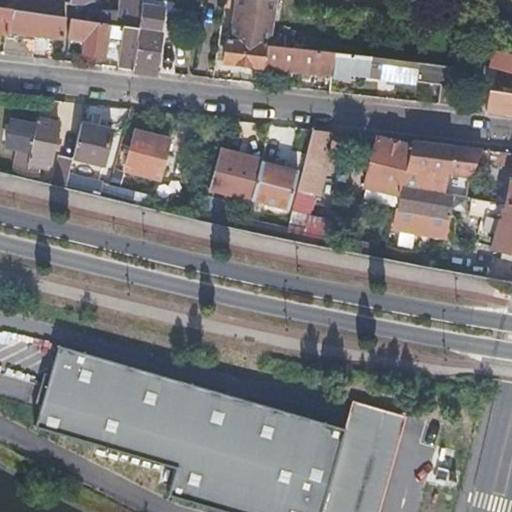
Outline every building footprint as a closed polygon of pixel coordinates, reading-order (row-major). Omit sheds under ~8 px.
[(5,0),(4,7),(11,7),(8,31),(62,37),(64,13),(61,12),(61,0),(5,0)] [(117,0),(117,12),(116,24),(139,27),(141,9),(136,0),(135,0),(117,0)] [(225,64),(265,68),(267,46),(290,49),(291,38),(271,35),(275,0),(237,0),(232,42),(228,42),(225,64)] [(8,31),(11,7),(4,7),(0,6),(0,33),(8,34),(8,31)] [(133,71),(156,74),(160,32),(158,32),(162,8),(141,6),(141,9),(139,27),(134,69),(133,71)] [(86,21),(116,24),(117,12),(88,9),(86,21)] [(134,69),(139,27),(116,24),(86,21),(71,19),(70,29),(87,31),(84,54),(103,56),(106,39),(122,40),(119,67),(134,69)] [(331,75),(334,53),(290,49),(267,46),(265,68),(331,75)] [(511,56),(494,52),(489,66),(511,71),(511,95),(491,92),(488,111),(511,114),(511,56)] [(460,67),(334,53),(331,75),(331,78),(349,79),(350,74),(443,84),(442,93),(457,95),(460,67)] [(31,146),(20,144),(16,162),(14,173),(36,177),(39,161),(48,163),(57,124),(37,120),(31,146)] [(81,124),(73,158),(103,164),(111,131),(81,124)] [(291,227),(306,230),(312,201),(329,131),(313,130),(291,227)] [(137,131),(126,170),(159,179),(169,139),(137,131)] [(369,185),(400,192),(410,155),(412,146),(378,137),(367,185),(369,185)] [(16,162),(20,144),(4,141),(1,159),(16,162)] [(481,149),(413,141),(412,146),(410,155),(403,185),(447,192),(451,172),(474,179),(479,163),(481,149)] [(252,200),(261,163),(218,153),(210,189),(252,200)] [(54,181),(66,184),(72,161),(60,158),(54,181)] [(261,163),(252,200),(289,208),(297,172),(261,163)] [(397,205),(400,192),(369,185),(366,198),(397,205)] [(447,192),(403,185),(400,206),(450,214),(453,194),(447,192)] [(511,204),(505,203),(473,197),(469,216),(494,221),(495,215),(500,216),(492,249),(504,252),(502,259),(511,260),(511,204)] [(207,200),(203,218),(246,226),(250,210),(207,200)] [(327,235),(333,207),(312,201),(306,230),(327,235)] [(58,348),(35,428),(175,468),(167,495),(226,511),(319,511),(343,430),(58,348)] [(377,511),(405,417),(353,402),(343,430),(319,511),(377,511)]
